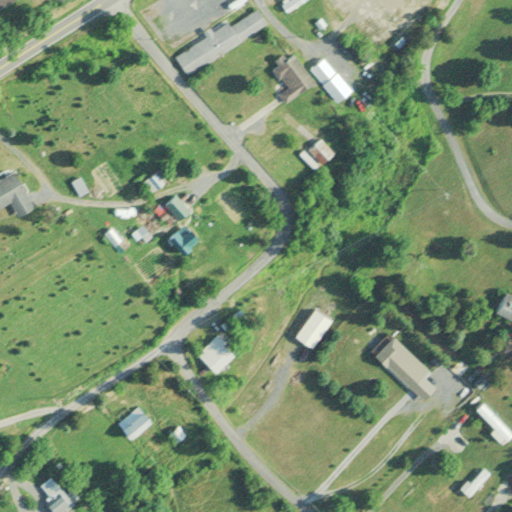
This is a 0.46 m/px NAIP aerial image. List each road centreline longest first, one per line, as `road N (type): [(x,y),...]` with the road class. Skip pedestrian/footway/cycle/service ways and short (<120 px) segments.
road 1 (residential): [(0,467),(20,442),(261,260),(283,226),(278,198),(108,0)]
road 2 (residential): [(511,222),(480,198),(429,89),(429,47),(462,0)]
road 3 (residential): [(304,511),(216,417),(165,339)]
road 4 (primary): [(0,66),(106,0)]
